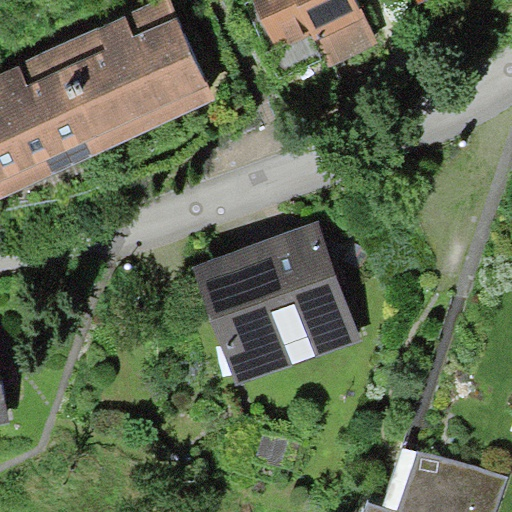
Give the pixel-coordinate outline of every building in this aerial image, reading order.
[(199,72),(164,0),(160,0),(95,29),(104,47),(64,66),(90,122),(199,72)] [(324,59),(370,38),(352,0),(252,0),(272,42),(308,25),(324,59)] [(0,163),(90,122),(64,66),(26,83),(19,66),(0,74),(0,163)] [(274,362),(342,338),(306,238),(206,274),(230,341),(263,329),(274,362)] [(0,423),(10,422),(0,372),(0,423)] [(254,457),(274,463),(282,439),(262,433),(254,457)] [(491,511),(503,477),(412,445),(391,505),(364,496),(357,511),(491,511)]
